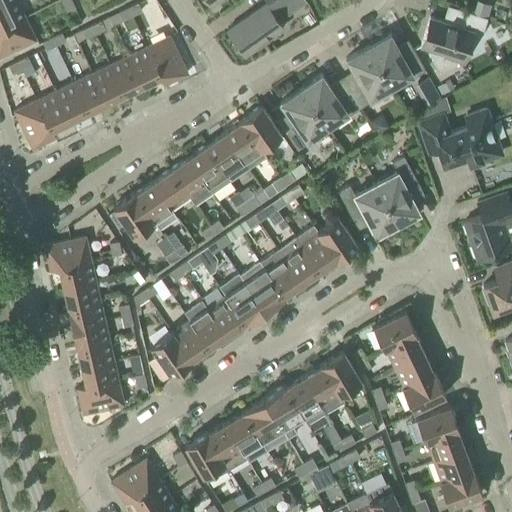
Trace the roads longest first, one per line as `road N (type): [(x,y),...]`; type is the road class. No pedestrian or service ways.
road 1 (residential): [(102,511),(83,480),(91,456),(415,265),(441,280),(511,480)]
road 2 (residential): [(10,218),(234,83)]
road 3 (residential): [(376,0),(234,83)]
road 4 (tertiary): [(44,511),(0,364)]
